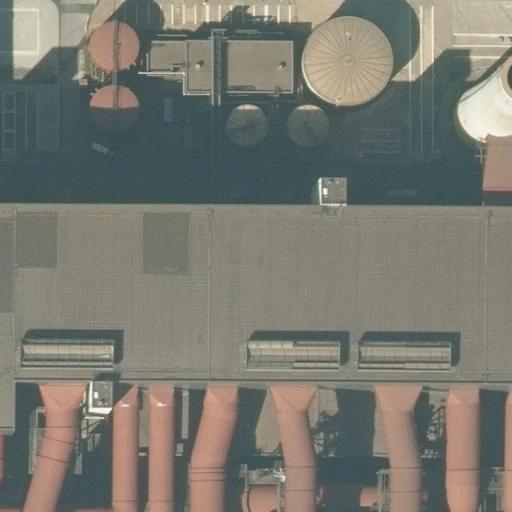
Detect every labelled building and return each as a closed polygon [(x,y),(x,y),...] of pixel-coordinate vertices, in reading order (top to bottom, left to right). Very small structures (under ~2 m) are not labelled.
[(153,22),(152,0),(134,1),(134,22),(153,22)] [(178,4),(178,25),(204,25),(205,4),(178,4)] [(23,16),(23,47),(51,48),(51,17),(23,16)] [(286,106),(364,110),(368,31),(290,28),(286,106)] [(78,31),(78,75),(119,75),(119,31),(78,31)] [(280,99),(281,43),(141,42),(140,77),(169,77),(169,126),(199,126),(199,98),(280,99)] [(73,94),(76,137),(129,134),(125,75),(91,77),(92,93),(73,94)] [(0,142),(13,142),(13,123),(0,122),(0,142)] [(511,210),(0,214),(0,415),(511,412),(511,210)]
